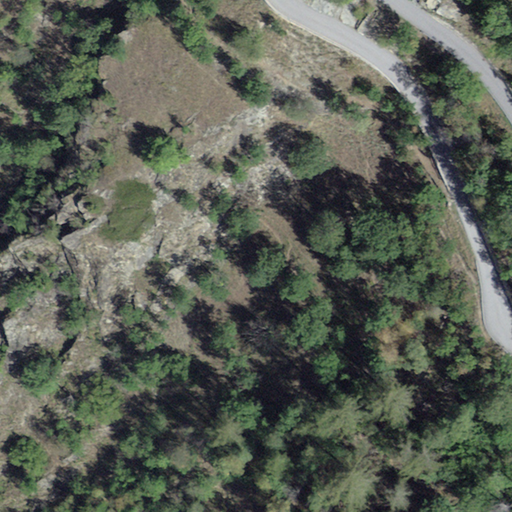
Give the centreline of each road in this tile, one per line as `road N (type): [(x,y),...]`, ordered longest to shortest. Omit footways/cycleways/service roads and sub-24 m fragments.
road 1 (unclassified): [(511,335),(406,82),(379,55),(283,0)]
road 2 (unclassified): [(392,0),(459,48),(511,109)]
